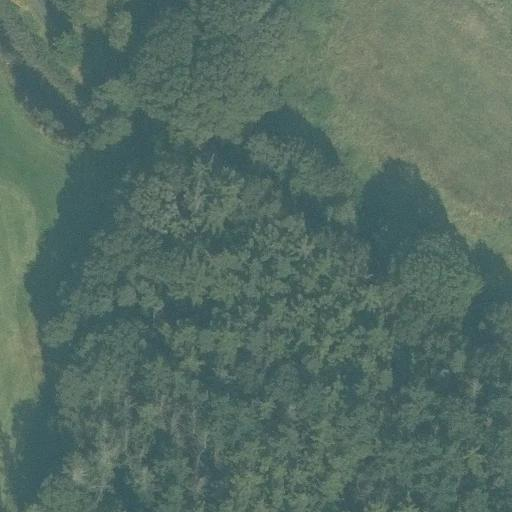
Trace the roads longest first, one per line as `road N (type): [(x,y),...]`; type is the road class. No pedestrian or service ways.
road 1 (unclassified): [(511,402),(146,111)]
road 2 (unclassified): [(146,111),(70,48),(40,0)]
